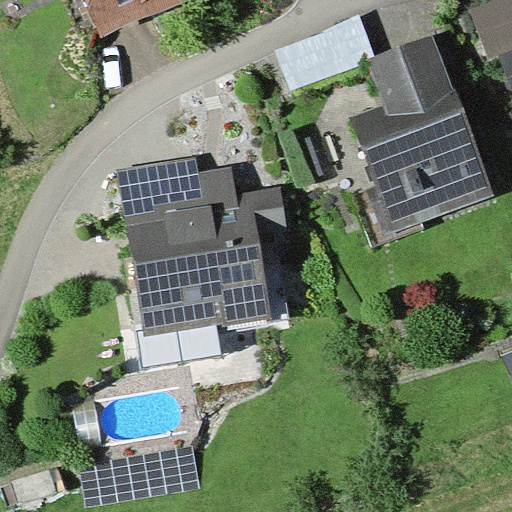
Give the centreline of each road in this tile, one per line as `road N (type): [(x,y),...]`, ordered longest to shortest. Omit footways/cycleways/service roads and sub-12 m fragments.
road 1 (residential): [(353,0),(145,104),(51,201)]
road 2 (track): [(51,201),(0,336)]
